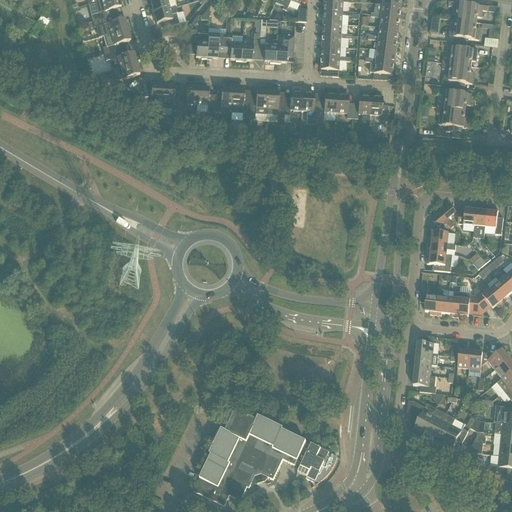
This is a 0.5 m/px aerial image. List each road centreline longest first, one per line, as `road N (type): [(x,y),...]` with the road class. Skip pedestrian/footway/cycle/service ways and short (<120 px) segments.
road 1 (secondary): [(42,465),(81,446),(126,407),(156,374),(187,313),(207,296)]
road 2 (residential): [(511,495),(400,432),(406,341),(415,329)]
road 3 (secondary): [(182,283),(116,398),(42,465)]
road 4 (residential): [(306,81),(159,71),(133,0)]
road 5 (residential): [(511,200),(439,195),(423,203),(409,308),(415,329)]
road 6 (tertiary): [(361,493),(376,468),(391,322)]
road 7 (residential): [(509,0),(491,144),(511,145)]
road 8 (tertiary): [(391,322),(399,163)]
road 9 (tertiary): [(370,329),(349,482)]
road 10 (tertiary): [(224,290),(317,322),(370,329)]
road 11 (tertiary): [(399,163),(373,310)]
road 12 (tertiary): [(373,310),(277,293),(236,270)]
road 13 (tertiary): [(420,0),(402,140)]
